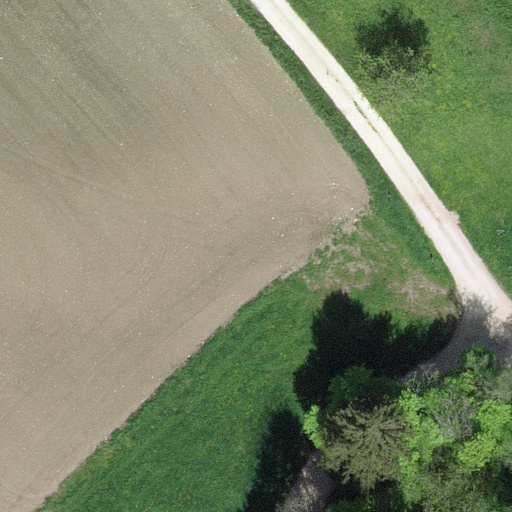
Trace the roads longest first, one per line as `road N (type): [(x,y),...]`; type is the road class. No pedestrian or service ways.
road 1 (track): [(511,335),(261,0)]
road 2 (track): [(511,335),(376,424),(305,511)]
